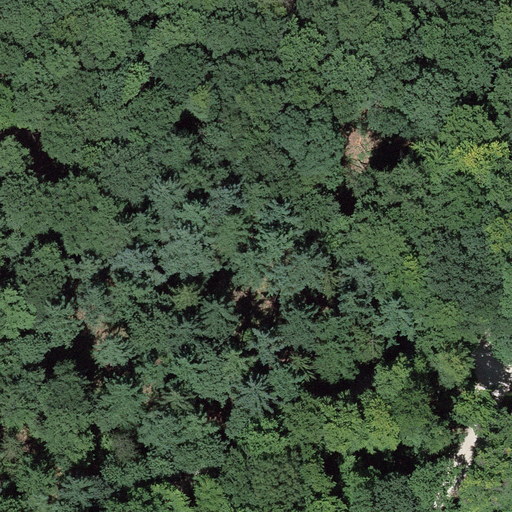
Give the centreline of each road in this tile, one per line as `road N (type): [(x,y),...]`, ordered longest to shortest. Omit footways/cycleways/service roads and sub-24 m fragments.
road 1 (track): [(487,335),(439,346),(126,511)]
road 2 (track): [(474,0),(500,68),(487,335)]
road 3 (track): [(426,511),(449,485),(481,419),(487,335)]
